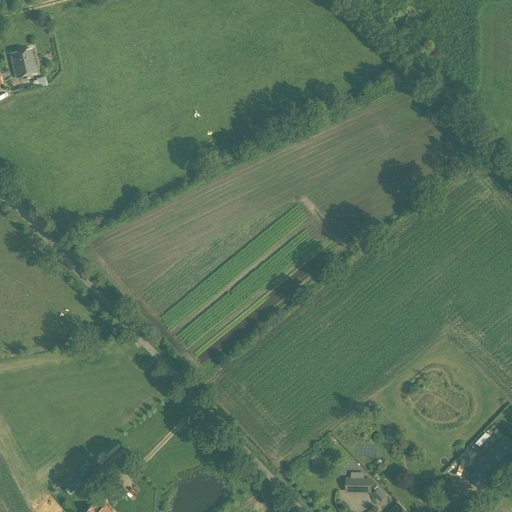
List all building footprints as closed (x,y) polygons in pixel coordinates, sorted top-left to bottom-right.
[(20,52),(25,77),(36,74),(30,49),(20,52)] [(16,79),(25,77),(20,52),(10,54),(16,79)] [(484,493),(511,462),(511,442),(506,437),(467,477),(484,493)] [(111,480),(118,473),(121,476),(128,470),(125,467),(132,461),(122,449),(100,467),(101,468),(87,480),(98,492),(107,485),(105,483),(110,479),(111,480)] [(441,497),(451,487),(442,478),(432,488),(441,497)] [(370,490),(370,479),(364,479),(345,479),(345,490),(370,490)] [(381,500),(388,494),(380,486),(374,492),(381,500)]
